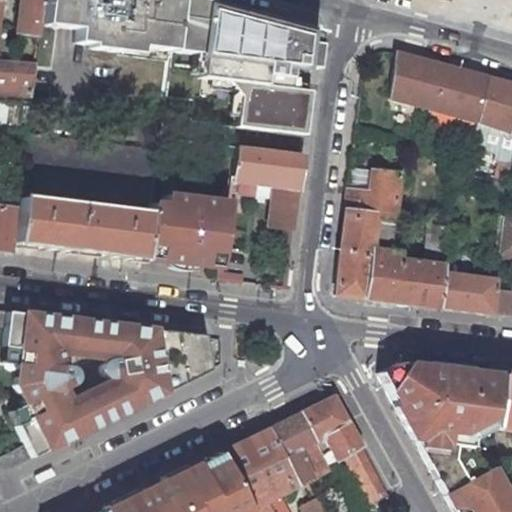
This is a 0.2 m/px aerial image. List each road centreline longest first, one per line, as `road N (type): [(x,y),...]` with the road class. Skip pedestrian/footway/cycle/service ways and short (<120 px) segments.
road 1 (residential): [(305,323),(286,371),(10,511)]
road 2 (secondary): [(335,0),(305,323)]
road 3 (residential): [(0,282),(305,323)]
road 4 (secondary): [(318,325),(421,511)]
road 5 (residential): [(511,348),(318,325)]
